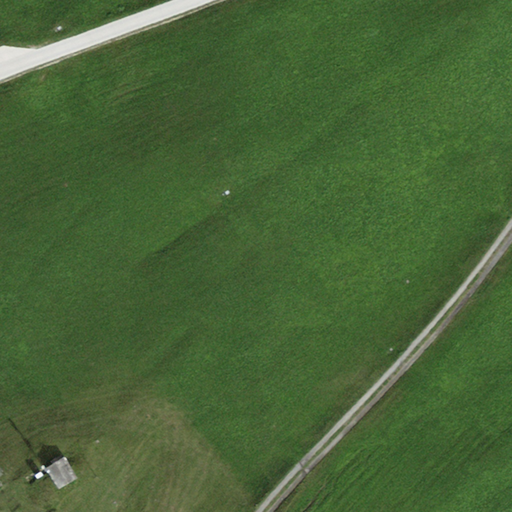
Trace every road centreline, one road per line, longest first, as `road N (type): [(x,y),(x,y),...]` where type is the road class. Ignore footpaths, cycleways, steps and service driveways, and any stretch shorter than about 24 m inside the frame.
road 1 (track): [(511,244),(473,309),(265,511)]
road 2 (unclassified): [(207,0),(0,75)]
